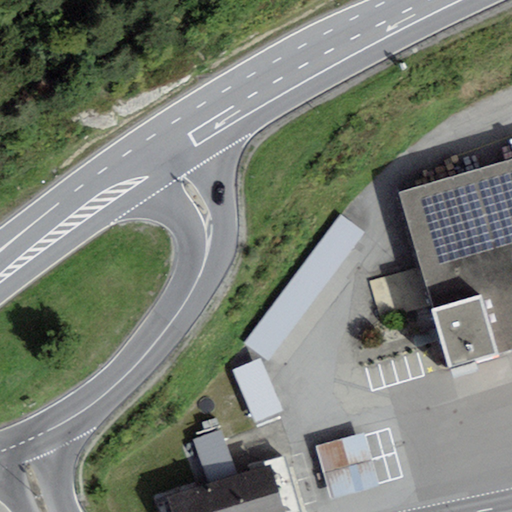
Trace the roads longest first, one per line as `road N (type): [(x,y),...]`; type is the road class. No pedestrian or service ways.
road 1 (secondary): [(22,444),(117,384),(184,305),(207,250),(208,219),(167,149)]
road 2 (primary): [(436,0),(167,149)]
road 3 (primary): [(132,174),(0,280)]
road 4 (secondary): [(132,174),(72,192),(0,241)]
